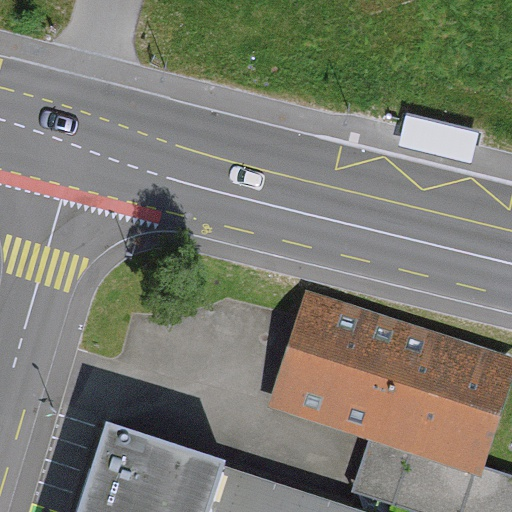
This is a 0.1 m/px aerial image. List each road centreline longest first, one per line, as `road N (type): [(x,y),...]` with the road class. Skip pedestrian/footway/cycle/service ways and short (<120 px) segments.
road 1 (secondary): [(73,143),(511,248)]
road 2 (residential): [(73,143),(0,431)]
